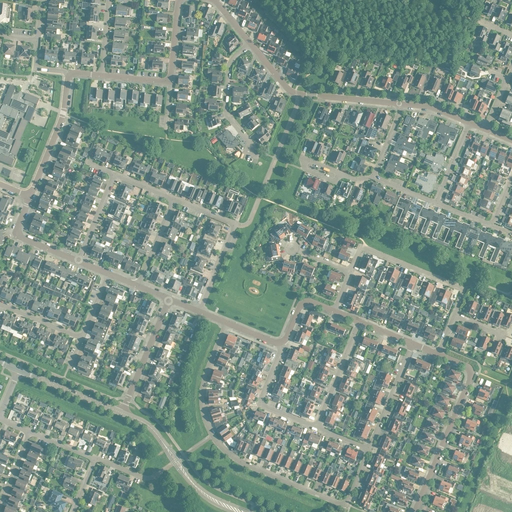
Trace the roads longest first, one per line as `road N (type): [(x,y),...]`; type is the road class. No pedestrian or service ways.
road 1 (unknown): [(311,78),(279,183),(284,196),(378,220),(511,279)]
road 2 (residential): [(224,322),(200,401),(215,440),(232,455),(345,502),(367,452)]
road 3 (residential): [(414,511),(471,373),(439,354)]
road 4 (residential): [(454,314),(465,288),(358,245),(348,271)]
road 5 (residential): [(399,102),(293,93),(249,47)]
road 6 (residential): [(198,308),(233,226),(171,200)]
road 7 (residential): [(30,198),(63,113),(68,75)]
road 8 (residential): [(253,153),(225,105),(227,61),(249,47)]
road 9 (residential): [(122,413),(168,297)]
road 10 (residential): [(314,426),(260,404),(281,344)]
